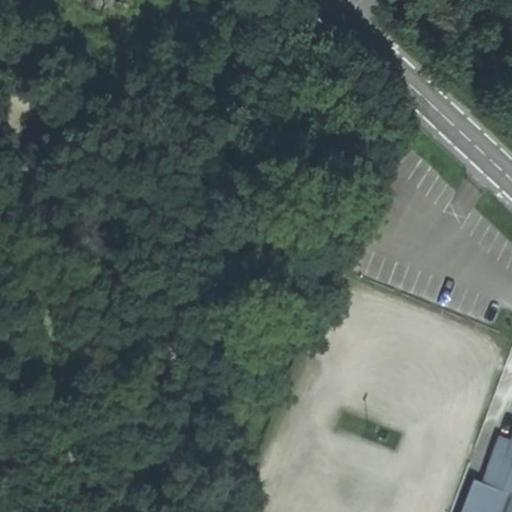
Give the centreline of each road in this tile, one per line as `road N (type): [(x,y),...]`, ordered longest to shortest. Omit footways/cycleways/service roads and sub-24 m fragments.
road 1 (track): [(19,130),(75,511)]
road 2 (tertiary): [(511,178),(383,59)]
